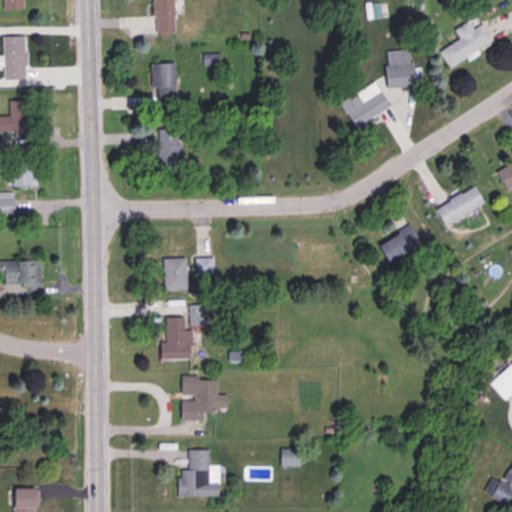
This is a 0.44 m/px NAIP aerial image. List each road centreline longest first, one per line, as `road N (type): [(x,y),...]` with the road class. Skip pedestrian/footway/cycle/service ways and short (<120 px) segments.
road 1 (residential): [(85,0),(97,511)]
road 2 (residential): [(511,91),(326,203),(92,207)]
